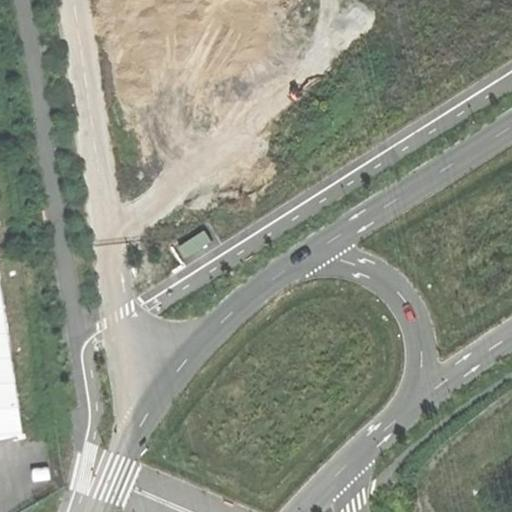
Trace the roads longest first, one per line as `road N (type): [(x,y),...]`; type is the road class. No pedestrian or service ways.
road 1 (tertiary): [(285,272),(165,384),(103,511)]
road 2 (tertiary): [(511,126),(285,272)]
road 3 (tertiary): [(396,419),(421,364),(407,304),(380,276),(343,262),(285,272)]
road 4 (tertiary): [(396,419),(511,336)]
road 5 (tertiary): [(303,511),(396,419)]
